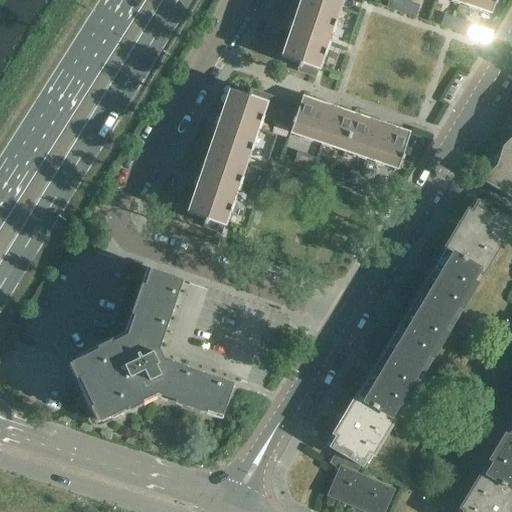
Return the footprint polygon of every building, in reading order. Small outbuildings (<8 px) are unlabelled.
[(313,0),(300,0),(281,58),(298,64),(296,68),(298,69),(297,72),(315,78),(317,72),(339,9),(313,0)] [(313,0),(339,9),(341,0),(313,0)] [(397,1),(393,0),(389,0),(387,8),(394,10),(397,1)] [(451,0),(464,4),(490,13),(493,4),(495,5),(496,0),(495,0),(451,0)] [(404,3),(397,1),(394,10),(401,12),(404,3)] [(411,6),(404,3),(401,12),(408,15),(411,6)] [(418,8),(411,6),(408,15),(415,17),(418,8)] [(451,20),(444,17),(441,26),(448,28),(451,20)] [(458,22),(451,20),(448,28),(455,31),(458,22)] [(465,24),(458,22),(455,31),(462,33),(465,24)] [(472,27),(465,24),(462,33),(469,36),(472,27)] [(229,90),(218,122),(208,151),(245,164),(261,118),(268,96),(250,89),(249,92),(247,91),(246,95),(229,90)] [(268,96),(261,118),(271,121),(278,99),(268,96)] [(298,106),(291,128),(289,133),(343,151),(355,116),(301,98),(298,106)] [(278,99),(271,121),(281,125),(288,103),(278,99)] [(288,103),(281,125),(291,128),(298,106),(288,103)] [(343,151),(370,160),(397,170),(401,160),(402,161),(404,156),(402,155),(409,134),(355,116),(343,151)] [(495,166),(480,181),(511,200),(511,136),(501,147),(495,166)] [(208,151),(187,214),(203,220),(202,224),(204,225),(203,228),(221,234),(245,164),(208,151)] [(304,155),(297,153),(293,163),(300,166),(304,155)] [(311,158),(304,155),(300,166),(307,168),(311,158)] [(318,160),(311,158),(307,168),(314,171),(318,160)] [(325,163),(318,160),(314,171),(321,173),(325,163)] [(358,174),(351,172),(347,182),(354,185),(358,174)] [(365,176),(358,174),(354,185),(361,187),(365,176)] [(372,179),(365,176),(361,187),(369,189),(372,179)] [(379,181),(372,179),(369,189),(376,192),(379,181)] [(473,200),(444,248),(482,272),(511,223),(493,212),(494,211),(490,209),(489,210),(473,200)] [(444,248),(414,297),(453,321),(482,272),(444,248)] [(70,363),(98,421),(153,394),(219,417),(229,388),(214,383),(216,378),(201,373),(199,378),(159,364),(158,367),(147,339),(155,342),(166,310),(170,312),(175,297),(171,295),(176,280),(147,270),(125,336),(70,363)] [(414,297),(384,346),(423,370),(453,321),(414,297)] [(384,346),(355,395),(394,419),(423,370),(384,346)] [(325,444),(338,451),(359,464),(364,467),(394,419),(355,395),(325,444)] [(511,423),(481,472),(511,490),(511,423)] [(359,464),(338,451),(331,462),(340,467),(353,474),(353,473),(359,464)] [(353,474),(340,467),(328,495),(354,506),(366,478),(353,473),(353,474)] [(511,490),(481,472),(456,511),(509,511),(511,508),(511,490)] [(366,478),(354,506),(366,511),(382,511),(392,490),(366,478)]
